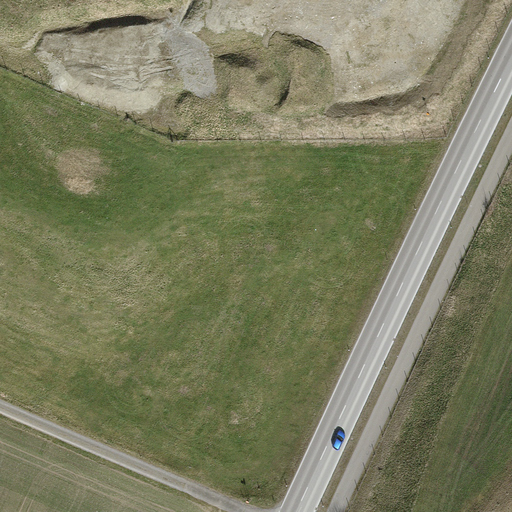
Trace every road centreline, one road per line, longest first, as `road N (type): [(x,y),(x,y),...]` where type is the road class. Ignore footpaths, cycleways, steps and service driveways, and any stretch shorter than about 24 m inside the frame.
road 1 (secondary): [(511,58),(297,511)]
road 2 (track): [(0,406),(246,511)]
